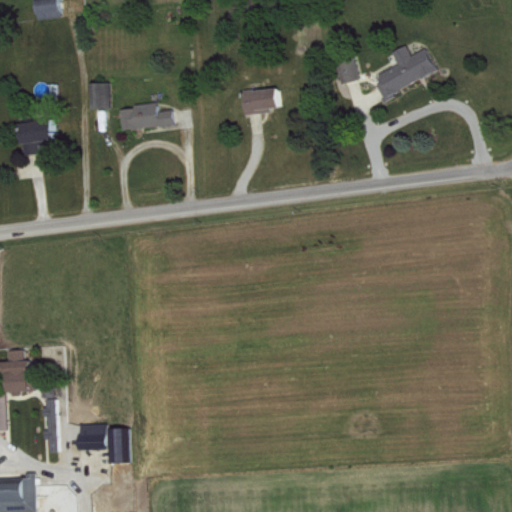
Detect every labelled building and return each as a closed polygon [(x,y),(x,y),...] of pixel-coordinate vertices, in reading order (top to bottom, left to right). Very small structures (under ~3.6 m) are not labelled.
[(45,0),(48,20),(72,17),(69,0),(45,0)] [(450,70),(439,49),(424,57),(420,50),(406,57),(409,63),(389,73),(393,81),(387,84),(394,98),(450,70)] [(346,63),(352,83),(370,78),(365,58),(346,63)] [(119,82),(99,82),(100,108),(120,108),(119,82)] [(291,107),(288,87),(254,91),(256,115),(283,112),(283,108),(291,107)] [(129,107),(132,130),(184,125),(182,109),(168,111),(167,103),(129,107)] [(30,123),(34,155),(49,153),(49,145),(66,143),(63,119),(30,123)] [(14,392),(41,390),(41,387),(48,387),(47,370),(41,370),(41,359),(36,359),(35,349),(19,350),(20,361),(12,361),(14,392)] [(0,431),(18,431),(16,394),(0,394),(0,431)] [(67,398),(56,398),(57,452),(68,452),(67,398)] [(116,449),(115,424),(88,424),(88,449),(116,449)] [(136,462),(135,428),(117,428),(118,463),(136,462)] [(0,478),(0,511),(46,511),(45,472),(35,473),(35,478),(0,478)]
